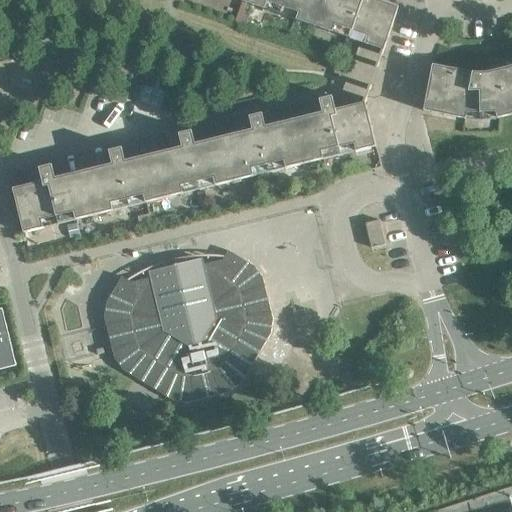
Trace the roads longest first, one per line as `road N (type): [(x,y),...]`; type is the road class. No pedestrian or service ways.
road 1 (secondary): [(445,391),(207,460),(0,502)]
road 2 (residential): [(436,307),(395,138),(439,0)]
road 3 (secondary): [(170,511),(461,433)]
road 4 (residential): [(0,160),(165,122)]
